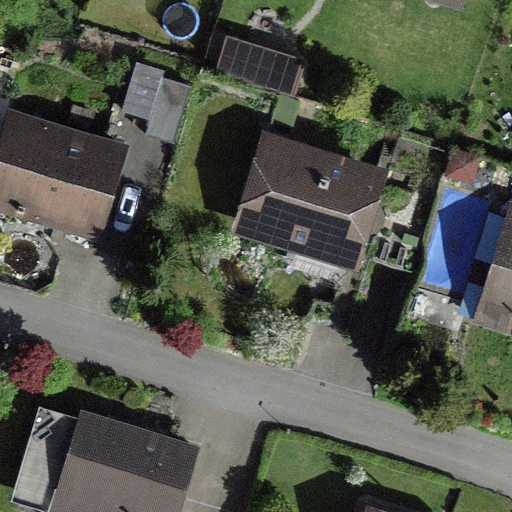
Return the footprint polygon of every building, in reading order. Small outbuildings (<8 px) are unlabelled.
[(228,30),(216,70),(295,93),(307,53),(228,30)] [(164,63),(136,55),(121,105),(149,113),(144,130),(177,139),(194,80),(162,70),(164,63)] [(0,206),(101,235),(129,136),(7,101),(0,126),(0,206)] [(358,265),(390,160),(262,121),(230,227),(358,265)] [(511,194),(473,318),(511,330),(511,194)] [(49,504),(48,505),(70,511),(175,511),(199,435),(80,400),(78,408),(40,397),(11,493),(49,504)] [(360,511),(422,511),(366,495),(360,511)]
